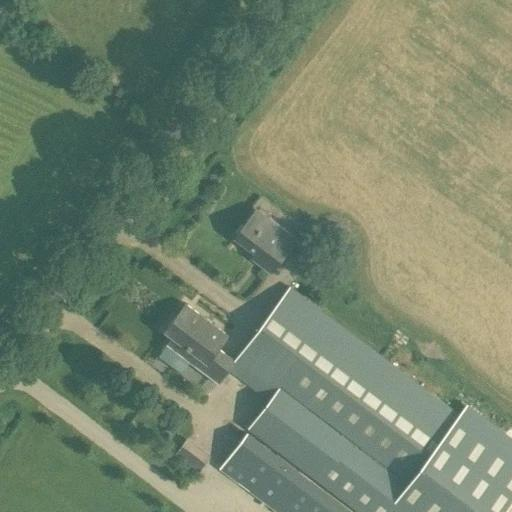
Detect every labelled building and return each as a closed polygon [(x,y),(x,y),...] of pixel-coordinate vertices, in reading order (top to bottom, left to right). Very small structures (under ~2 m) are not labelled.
[(271,273),(297,238),(269,217),(265,221),(253,212),(235,235),(264,257),(258,264),(271,273)] [(236,361),(230,368),(271,399),(251,426),(365,511),(500,511),(511,497),(511,441),(466,407),(460,414),(290,285),(234,359),(236,361)] [(230,368),(236,361),(234,359),(219,348),(229,335),(185,302),(164,330),(172,336),(166,343),(219,383),(230,368)] [(219,468),(271,508),(300,470),(248,431),(219,468)] [(198,470),(210,455),(187,438),(175,453),(198,470)]
